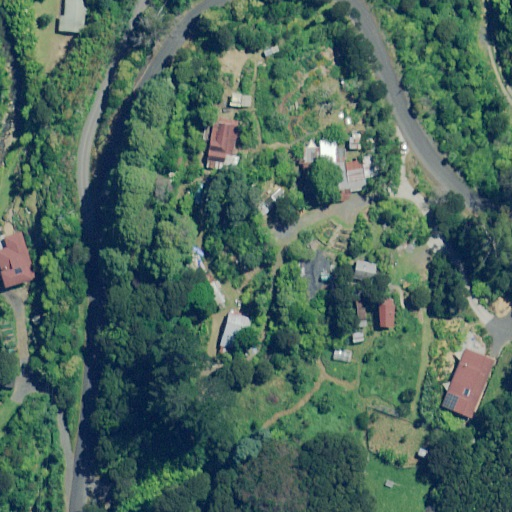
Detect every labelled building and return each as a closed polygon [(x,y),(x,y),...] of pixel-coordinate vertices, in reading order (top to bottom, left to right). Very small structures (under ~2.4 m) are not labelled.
[(83,32),(85,0),(61,0),(59,31),(83,32)] [(237,119),(212,117),(208,169),(233,171),(237,119)] [(364,158),(343,159),(343,147),(308,149),(310,176),(323,175),(324,193),(366,191),(364,158)] [(33,280),(23,232),(6,236),(8,248),(0,250),(0,265),(5,286),(33,280)] [(377,265),(356,260),(352,277),(373,282),(377,265)] [(199,312),(223,302),(209,271),(186,282),(199,312)] [(249,318),(227,313),(223,333),(244,338),(249,318)] [(353,351),(335,347),(332,359),(351,363),(353,351)] [(495,361),(466,349),(443,406),(472,418),(495,361)]
